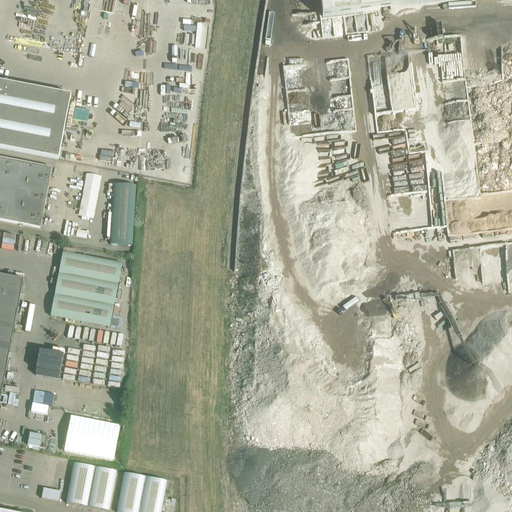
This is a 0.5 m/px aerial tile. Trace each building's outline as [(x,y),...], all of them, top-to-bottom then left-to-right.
[(320,0),(323,19),(477,0),(320,0)] [(0,149),(58,161),(71,97),(0,83),(0,149)] [(382,134),(414,133),(413,109),(406,109),(407,119),(393,120),(393,129),(381,129),(382,134)] [(0,221),(40,230),(52,170),(0,159),(0,221)] [(87,174),(80,217),(95,219),(102,177),(87,174)] [(131,248),(134,188),(113,186),(109,247),(131,248)] [(122,265),(63,254),(51,318),(110,329),(122,265)] [(0,404),(24,282),(0,277),(0,404)] [(71,418),(64,453),(113,462),(120,428),(71,418)] [(62,492),(52,490),(56,461),(49,460),(43,499),(60,502),(62,492)] [(74,465),(66,505),(104,511),(109,511),(116,473),(74,465)] [(124,475),(117,511),(161,511),(167,483),(124,475)]
